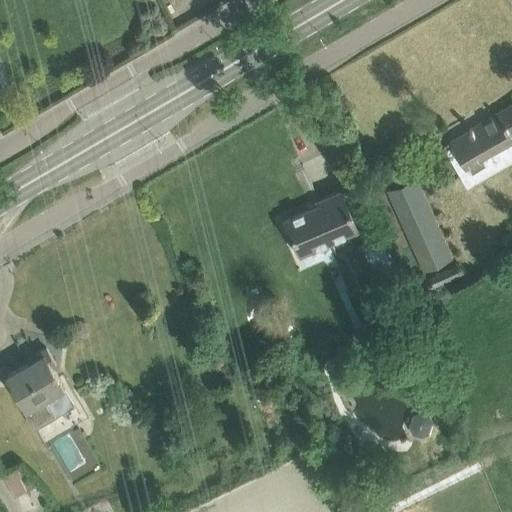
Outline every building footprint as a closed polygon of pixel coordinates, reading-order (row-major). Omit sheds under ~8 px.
[(470,130),(452,140),(471,173),(487,163),(482,155),(511,137),(511,135),(510,131),(511,129),(511,103),(469,129),(470,130)] [(416,177),(386,191),(422,271),(452,258),(416,177)] [(358,228),(341,190),(317,200),(319,204),(285,219),(305,264),(321,257),(326,259),(335,255),(349,289),(373,278),(377,287),(402,276),(384,236),(359,247),(358,244),(363,242),(357,229),(358,228)] [(450,268),(432,276),(437,286),(455,278),(450,268)] [(56,364),(46,347),(35,353),(38,358),(32,361),(31,360),(7,374),(27,407),(24,409),(32,423),(54,410),(45,394),(62,384),(52,366),(56,364)] [(413,417),(409,427),(413,435),(422,438),(432,432),(435,424),(431,416),(421,412),(413,417)]
